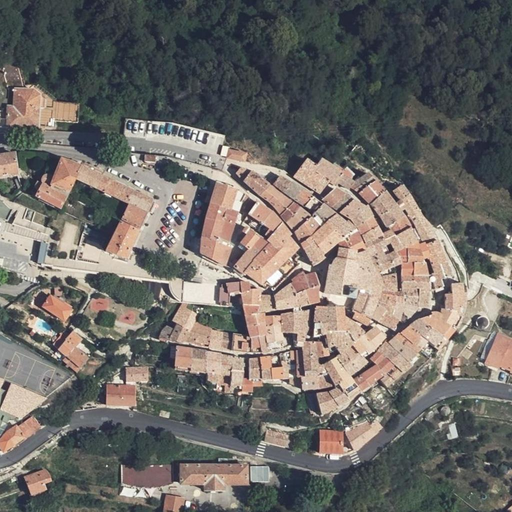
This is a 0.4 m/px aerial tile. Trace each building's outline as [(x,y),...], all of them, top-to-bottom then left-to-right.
[(0,128),(2,129),(34,131),(35,109),(40,109),(41,100),(29,91),(18,90),(17,86),(7,63),(3,63),(1,56),(0,56),(0,80),(1,83),(5,98),(4,103),(3,112),(0,111),(0,128)] [(410,84),(395,81),(394,88),(408,92),(410,84)] [(225,152),(225,155),(224,157),(227,158),(227,160),(238,162),(239,160),(241,160),(242,154),(225,152)] [(11,155),(0,156),(0,176),(13,175),(11,155)] [(62,198),(71,180),(76,167),(65,164),(66,161),(59,159),(58,162),(57,161),(50,182),(50,184),(48,186),(47,187),(46,187),(44,188),(62,198)] [(305,161),(291,178),(301,185),(314,168),(305,161)] [(335,171),(319,161),(314,168),(301,185),(317,195),(326,183),(331,186),(334,183),(345,192),(346,190),(352,183),(350,182),(351,178),(338,168),(335,171)] [(71,180),(91,190),(98,178),(76,167),(71,180)] [(240,182),(247,173),(237,169),(233,174),(240,182)] [(363,170),(352,183),(346,190),(354,195),(371,178),(363,170)] [(252,175),(247,173),(240,182),(248,190),(256,178),(252,175)] [(42,187),(44,188),(46,187),(47,187),(48,186),(50,184),(50,182),(50,179),(48,176),(45,175),(42,175),(41,175),(39,177),(37,180),(38,184),(39,185),(40,186),(42,187)] [(279,192),(287,182),(276,176),(270,183),(279,192)] [(91,190),(125,206),(128,207),(134,195),(98,178),(91,190)] [(266,185),(256,178),(248,190),(255,196),(266,185)] [(381,189),(371,178),(354,195),(366,206),(381,189)] [(33,196),(57,208),(62,198),(44,188),(42,187),(40,186),(39,185),(38,184),(33,181),(28,192),(33,195),(33,196)] [(394,181),(388,188),(394,198),(400,190),(394,181)] [(290,200),(298,190),(287,182),(279,192),(290,200)] [(230,202),(233,190),(214,184),(210,195),(230,202)] [(274,193),(266,185),(255,196),(263,202),(274,193)] [(391,203),(381,189),(366,206),(374,218),(391,203)] [(400,190),(394,198),(407,219),(419,243),(431,238),(425,226),(417,217),(401,189),(400,190)] [(238,205),(242,196),(235,191),(233,190),(230,202),(238,205)] [(299,206),(307,197),(298,190),(290,200),(299,206)] [(330,208),(342,196),(337,194),(332,192),(321,201),(330,208)] [(288,202),(274,193),(263,202),(269,208),(275,216),(288,202)] [(128,207),(142,214),(148,202),(134,195),(128,207)] [(207,205),(234,214),(235,212),(237,213),(238,209),(239,208),(237,207),(238,205),(230,202),(210,195),(207,205)] [(245,212),(252,203),(242,196),(238,205),(237,207),(239,208),(238,209),(245,212)] [(349,201),(342,196),(330,208),(337,213),(349,201)] [(309,214),(318,206),(307,197),(299,206),(309,214)] [(355,204),(349,201),(337,213),(348,221),(360,209),(355,204)] [(295,208),(288,202),(275,216),(281,223),(295,208)] [(397,210),(391,203),(374,218),(381,229),(399,215),(397,210)] [(214,244),(223,247),(226,237),(234,214),(207,205),(201,222),(197,238),(212,243),(212,244),(214,244)] [(228,269),(239,277),(241,275),(257,285),(258,284),(261,289),(265,288),(266,288),(270,291),(282,279),(296,264),(292,260),(295,257),(291,252),(294,250),(285,239),(287,237),(267,212),(265,213),(254,205),(239,225),(242,229),(232,242),(243,252),(246,249),(255,258),(248,267),(236,255),(224,268),(227,270),(228,269)] [(117,221),(135,230),(142,214),(128,207),(125,206),(117,221)] [(342,243),(341,239),(340,234),(350,230),(342,222),(340,223),(318,206),(309,214),(325,231),(333,242),(333,243),(342,243)] [(307,218),(295,208),(281,223),(289,233),(307,218)] [(362,208),(360,209),(348,221),(353,230),(367,219),(362,208)] [(406,227),(399,215),(381,229),(380,231),(385,245),(394,240),(392,236),(406,227)] [(316,228),(307,218),(289,233),(303,257),(317,249),(315,245),(314,245),(307,236),(316,228)] [(373,229),(367,219),(353,230),(357,238),(373,229)] [(109,257),(120,262),(134,233),(116,225),(110,237),(116,240),(109,257)] [(394,240),(385,245),(389,253),(397,248),(412,240),(409,233),(406,227),(392,236),(394,240)] [(324,236),(316,228),(307,236),(314,245),(315,245),(317,249),(320,255),(322,258),(326,254),(325,253),(330,245),(324,236)] [(377,237),(373,229),(357,238),(361,245),(377,237)] [(341,239),(352,234),(350,230),(340,234),(341,239)] [(358,253),(356,246),(354,239),(352,234),(341,239),(342,243),(333,243),(335,249),(343,251),(358,253)] [(103,254),(109,257),(116,240),(110,237),(103,254)] [(381,247),(377,237),(361,245),(356,246),(358,253),(363,254),(381,247)] [(197,238),(196,257),(209,261),(214,244),(212,244),(212,243),(197,238)] [(431,238),(419,243),(427,265),(440,260),(431,238)] [(413,245),(412,240),(397,248),(399,253),(413,245)] [(209,261),(219,266),(227,248),(223,247),(214,244),(209,261)] [(397,248),(389,253),(397,265),(397,276),(422,276),(420,265),(413,245),(399,253),(397,248)] [(386,259),(381,247),(363,254),(371,271),(373,271),(376,270),(391,268),(386,259)] [(317,249),(303,257),(309,266),(318,261),(317,257),(320,255),(317,249)] [(342,258),(343,251),(335,249),(333,251),(333,257),(342,258)] [(352,294),(358,253),(343,251),(342,258),(333,257),(328,262),(327,266),(325,266),(320,293),(351,299),(352,294)] [(371,271),(363,254),(358,253),(352,294),(365,296),(365,302),(365,303),(371,304),(372,297),(372,293),(373,276),(373,271),(371,271)] [(440,260),(427,265),(429,269),(427,271),(429,288),(438,284),(439,283),(437,277),(446,273),(440,260)] [(392,275),(391,268),(376,270),(373,271),(373,276),(392,275)] [(285,283),(285,286),(287,294),(295,293),(303,291),(302,287),(315,286),(315,285),(311,274),(302,275),(300,272),(285,283)] [(392,285),(392,275),(373,276),(372,293),(392,293),(392,285)] [(422,276),(397,276),(397,288),(403,288),(413,289),(424,290),(422,276)] [(457,314),(458,290),(457,291),(457,282),(446,284),(447,292),(440,293),(440,307),(437,308),(437,309),(436,309),(436,312),(436,315),(431,318),(448,331),(457,314)] [(178,283),(177,303),(239,311),(238,296),(225,297),(223,287),(178,283)] [(235,283),(223,287),(225,297),(238,296),(235,283)] [(235,283),(238,296),(247,295),(245,290),(244,283),(235,283)] [(285,286),(270,296),(273,310),(286,309),(287,294),(285,286)] [(314,290),(315,286),(302,287),(303,291),(304,306),(315,303),(314,293),(314,290)] [(413,289),(403,288),(404,303),(413,306),(413,289)] [(423,307),(424,290),(413,289),(413,306),(423,307)] [(295,293),(296,307),(304,306),(303,291),(295,293)] [(287,294),(286,309),(296,307),(295,293),(287,294)] [(365,296),(352,294),(351,299),(346,309),(350,311),(348,317),(357,322),(365,303),(365,302),(365,296)] [(247,295),(238,296),(239,311),(241,341),(241,354),(248,355),(253,354),(253,340),(256,339),(264,339),(265,352),(286,347),(285,337),(278,337),(278,328),(278,326),(262,327),(262,317),(254,318),(254,313),(255,295),(247,295)] [(270,296),(260,295),(262,312),(273,310),(270,296)] [(47,296),(40,307),(60,320),(67,310),(61,306),(62,304),(58,302),(57,303),(47,296)] [(372,297),(371,304),(380,305),(379,308),(390,311),(392,300),(372,297)] [(404,303),(398,301),(392,319),(399,323),(403,320),(409,313),(411,311),(413,306),(404,303)] [(371,304),(365,303),(357,322),(363,325),(368,312),(371,304)] [(380,305),(371,304),(368,312),(376,315),(377,313),(379,308),(380,305)] [(322,311),(322,309),(312,308),(309,336),(324,334),(322,311)] [(390,311),(379,308),(377,313),(388,317),(390,311)] [(179,312),(175,310),(168,322),(172,325),(184,331),(191,320),(193,316),(181,309),(179,312)] [(277,317),(278,326),(278,328),(284,328),(284,333),(301,336),(304,330),(307,310),(277,314),(277,317)] [(338,311),(322,311),(324,334),(337,326),(339,318),(338,311)] [(433,351),(448,331),(431,318),(436,315),(436,312),(435,312),(434,311),(426,312),(426,314),(417,318),(413,320),(405,326),(423,344),(433,351)] [(368,312),(363,325),(364,326),(365,324),(371,322),(382,327),(388,317),(377,313),(376,315),(368,312)] [(277,317),(262,317),(262,327),(278,326),(277,317)] [(346,322),(339,318),(337,326),(338,326),(346,333),(353,339),(339,352),(344,359),(354,352),(358,358),(365,355),(371,349),(361,335),(346,322)] [(481,319),(478,320),(476,322),(475,325),(475,328),(477,330),(479,331),(483,331),(485,329),(487,326),(486,323),(484,321),(481,319)] [(184,331),(178,342),(189,344),(200,326),(191,320),(184,331)] [(184,331),(172,325),(169,330),(163,327),(162,327),(159,329),(155,337),(164,341),(165,340),(170,341),(169,342),(177,344),(178,342),(184,331)] [(200,326),(189,344),(204,347),(204,331),(205,330),(200,326)] [(337,326),(324,334),(326,339),(330,345),(346,333),(338,326),(337,326)] [(419,347),(423,344),(405,326),(397,333),(416,351),(419,347)] [(371,327),(361,335),(371,349),(381,338),(371,327)] [(70,346),(77,340),(69,332),(62,340),(70,346)] [(404,363),(416,351),(397,333),(395,332),(385,342),(390,347),(400,358),(394,364),(395,366),(402,361),(404,363)] [(346,333),(330,345),(337,354),(339,352),(353,339),(346,333)] [(483,362),(493,367),(503,347),(511,351),(511,341),(497,334),(483,362)] [(225,352),(227,337),(218,335),(215,350),(225,352)] [(49,345),(55,349),(62,340),(57,336),(49,345)] [(241,354),(241,341),(227,337),(225,352),(241,354)] [(256,339),(257,354),(265,352),(264,339),(256,339)] [(55,349),(62,356),(70,346),(62,340),(55,349)] [(323,389),(314,367),(313,357),(325,356),(324,343),(299,341),(299,340),(290,340),(289,347),(298,347),(297,351),(293,351),(293,363),(294,380),(297,379),(312,378),(314,392),(323,389)] [(390,347),(385,342),(384,341),(367,359),(368,360),(367,363),(368,365),(370,363),(372,366),(381,357),(390,347)] [(62,356),(77,367),(84,358),(76,351),(70,346),(62,356)] [(170,369),(202,374),(203,352),(173,347),(173,348),(172,348),(170,369)] [(390,367),(394,364),(400,358),(390,347),(381,357),(390,367)] [(503,347),(493,367),(495,368),(497,365),(507,371),(506,372),(511,375),(511,351),(503,347)] [(76,351),(84,358),(87,355),(79,348),(76,351)] [(293,363),(293,351),(282,354),(283,363),(293,363)] [(208,389),(213,391),(216,355),(216,354),(203,352),(202,374),(201,384),(205,388),(208,389)] [(339,352),(337,354),(333,356),(346,377),(354,371),(344,359),(339,352)] [(354,352),(344,359),(354,371),(359,366),(363,362),(358,358),(354,352)] [(213,391),(249,394),(249,386),(239,385),(240,377),(239,360),(237,359),(216,355),(213,391)] [(277,358),(276,355),(266,357),(268,381),(280,380),(277,358)] [(59,360),(73,372),(77,367),(62,356),(59,360)] [(346,377),(333,356),(326,360),(338,382),(346,377)] [(268,381),(266,357),(258,358),(245,361),(245,381),(268,381)] [(381,357),(372,366),(381,375),(390,367),(381,357)] [(338,382),(326,360),(318,364),(330,387),(338,382)] [(407,367),(404,363),(402,361),(395,366),(392,368),(398,375),(407,367)] [(330,387),(318,364),(314,367),(323,389),(330,387)] [(122,382),(131,382),(144,381),(144,372),(143,367),(122,368),(122,378),(122,382)] [(349,383),(354,394),(377,378),(369,368),(348,382),(349,383)] [(376,382),(382,390),(398,375),(392,368),(376,382)] [(108,380),(103,384),(104,407),(132,408),(131,382),(122,382),(122,378),(108,380)] [(299,392),(314,392),(312,378),(297,379),(299,392)] [(282,383),(299,392),(297,379),(294,380),(282,380),(282,383)] [(345,403),(354,394),(349,383),(341,388),(341,387),(337,389),(345,403)] [(329,413),(345,403),(337,389),(332,391),(332,392),(320,395),(329,413)] [(316,419),(329,413),(320,395),(313,397),(315,411),(316,415),(316,419)] [(315,411),(313,397),(303,397),(306,411),(315,411)] [(14,427),(21,437),(27,432),(20,422),(14,427)] [(342,436),(350,452),(354,450),(372,435),(362,424),(342,436)] [(0,451),(0,452),(21,437),(14,427),(13,426),(4,432),(0,436),(0,451)] [(316,455),(338,456),(339,437),(340,434),(317,433),(316,455)] [(293,440),(264,434),(261,444),(291,451),(293,440)] [(68,436),(62,441),(66,445),(74,439),(71,436),(69,438),(68,436)] [(339,437),(338,456),(348,454),(350,452),(342,436),(339,437)] [(121,485),(126,487),(127,484),(169,485),(169,488),(174,487),(174,467),(121,466),(121,485)] [(247,467),(180,466),(180,485),(204,485),(204,492),(223,492),(223,485),(247,485),(247,467)] [(42,484),(49,482),(45,472),(44,473),(43,470),(23,478),(29,494),(43,489),(42,484)] [(179,511),(182,499),(175,498),(168,498),(164,511),(179,511)]
